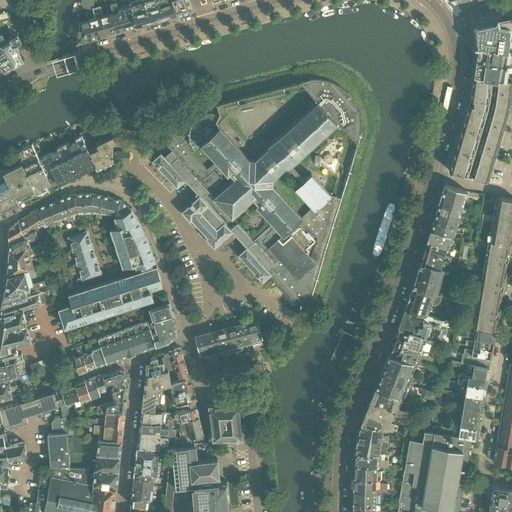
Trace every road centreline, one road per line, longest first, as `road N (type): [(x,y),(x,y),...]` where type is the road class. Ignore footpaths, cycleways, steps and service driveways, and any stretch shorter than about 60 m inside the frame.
road 1 (tertiary): [(334,511),(343,424),(430,170)]
road 2 (residential): [(479,477),(511,291)]
road 3 (residential): [(200,23),(33,74)]
road 4 (tertiary): [(430,170),(457,61),(438,10)]
road 5 (residential): [(119,511),(136,356)]
road 6 (residential): [(204,391),(234,393),(246,403),(258,511)]
road 7 (residential): [(0,402),(136,356)]
